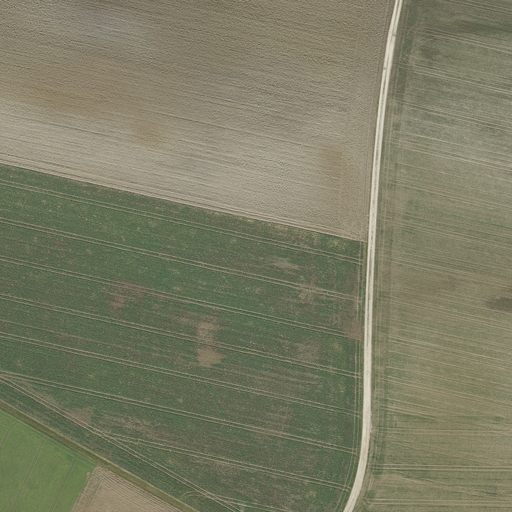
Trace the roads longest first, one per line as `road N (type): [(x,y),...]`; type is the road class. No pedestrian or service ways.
road 1 (track): [(346,511),(367,435),(377,166),(399,0)]
road 2 (track): [(0,405),(191,511)]
